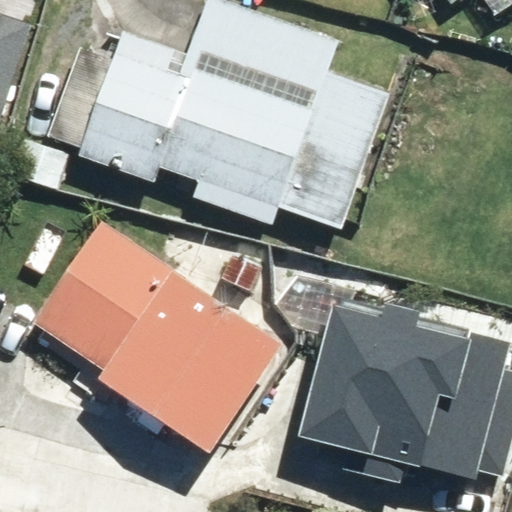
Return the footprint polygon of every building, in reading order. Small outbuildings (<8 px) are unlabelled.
[(511,0),(437,0),(448,16),(471,0),(475,0),(493,26),(511,12),(511,0)] [(343,239),(385,103),(325,77),(336,42),(202,2),(185,58),(115,37),(110,56),(73,45),(44,139),(74,148),(68,165),(157,191),(162,174),(197,185),(189,211),(273,236),(278,219),(343,239)] [(66,154),(9,139),(0,171),(0,178),(55,193),(66,154)] [(280,364),(103,227),(24,329),(201,466),(280,364)] [(506,350),(334,304),(295,445),(474,492),(480,471),(503,477),(511,444),(511,374),(500,371),(506,350)]
